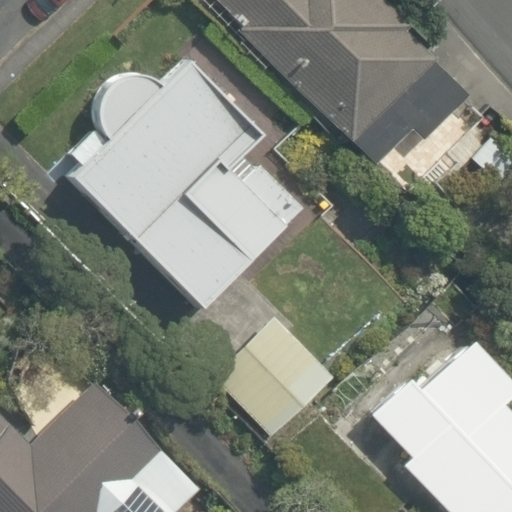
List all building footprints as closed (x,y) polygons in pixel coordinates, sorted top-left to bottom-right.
[(199,0),(196,3),(363,171),(396,138),(412,155),(469,98),(371,0),(199,0)] [(101,146),(60,186),(192,323),(298,220),(236,155),(253,138),(184,66),(158,92),(155,89),(152,87),(149,85),(146,83),(143,82),(140,81),(136,80),(133,79),(129,79),(126,79),(122,80),(119,81),(115,82),(112,83),(109,85),(106,87),(103,89),(101,92),(98,94),(96,97),(94,100),(93,103),(92,107),(91,110),(90,114),(90,117),(90,121),(90,124),(91,128),(92,131),(93,134),(95,138),(97,141),(99,143),(101,146)] [(265,316),(203,373),(259,434),(321,377),(265,316)] [(356,422),(362,430),(436,511),(511,511),(511,430),(493,410),(511,393),(466,343),(409,394),(399,383),(356,422)] [(0,409),(0,511),(193,511),(198,508),(79,387),(28,438),(0,409)]
